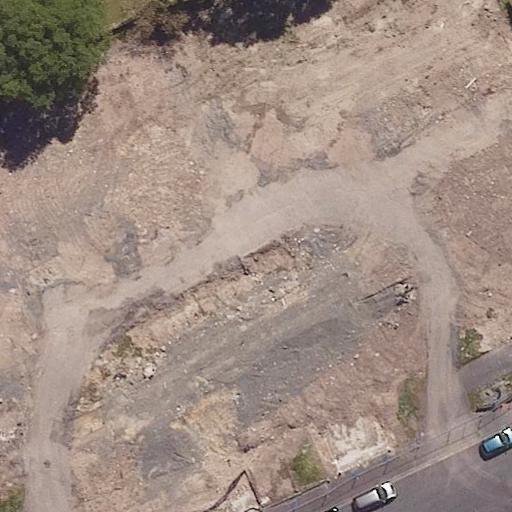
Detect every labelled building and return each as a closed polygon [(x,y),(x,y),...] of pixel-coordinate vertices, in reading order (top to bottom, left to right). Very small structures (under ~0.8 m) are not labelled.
[(268,97),(295,85),(267,24),(255,0),(233,0),(186,22),(219,92),(191,105),(214,154),(243,140),(231,114),(268,97)] [(295,85),(310,117),(375,87),(344,20),(334,0),(318,0),(267,24),(295,85)] [(375,87),(387,113),(452,84),(414,0),(386,0),(344,20),(375,87)] [(414,0),(452,84),(511,55),(511,39),(493,0),(414,0)] [(511,79),(481,94),(504,145),(454,168),(485,235),(511,222),(511,79)] [(297,95),(269,108),(296,162),(323,149),(297,95)] [(377,99),(355,110),(377,155),(399,145),(377,99)] [(38,202),(52,237),(121,209),(95,146),(89,149),(76,119),(14,145),(38,202)] [(121,209),(134,242),(200,215),(204,224),(230,213),(208,160),(177,173),(156,121),(95,146),(121,209)] [(38,202),(14,145),(9,147),(0,124),(0,218),(10,214),(38,202)] [(40,217),(12,230),(33,275),(61,262),(40,217)] [(138,264),(118,220),(86,235),(106,279),(138,264)] [(511,256),(472,276),(505,342),(488,350),(501,377),(511,371),(511,256)] [(220,319),(275,436),(317,416),(343,471),(391,449),(363,391),(401,373),(348,260),(220,319)] [(275,436),(220,319),(155,350),(169,380),(225,497),(232,511),(256,511),(263,509),(240,460),(277,442),(275,436)] [(29,365),(0,379),(0,408),(40,387),(29,365)] [(193,511),(225,497),(169,380),(103,410),(145,500),(118,511),(193,511)] [(0,486),(24,474),(12,450),(0,456),(0,486)]
